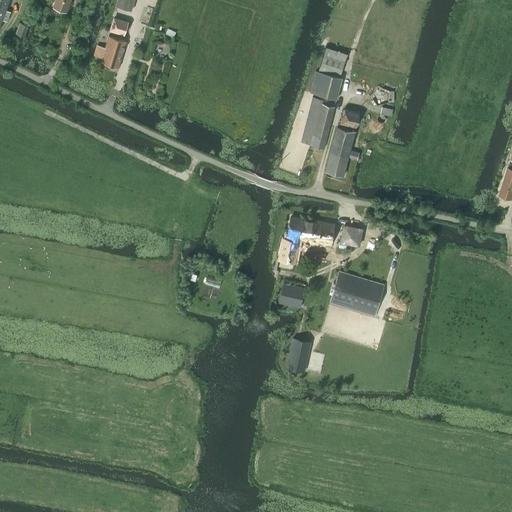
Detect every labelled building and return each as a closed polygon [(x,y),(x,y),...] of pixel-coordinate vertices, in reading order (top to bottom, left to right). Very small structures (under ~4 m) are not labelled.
[(0,0),(0,23),(8,0),(0,0)] [(55,0),(53,7),(66,12),(70,0),(55,0)] [(131,11),(133,0),(116,0),(115,6),(131,11)] [(124,34),(127,22),(114,18),(110,30),(124,34)] [(25,36),(29,26),(28,25),(20,23),(17,33),(21,34),(25,36)] [(118,68),(126,41),(109,35),(105,47),(97,45),(94,55),(96,56),(102,58),(100,62),(118,68)] [(339,76),(344,61),(347,54),(325,47),(323,54),(318,71),(315,70),(310,92),(336,99),(341,77),(339,76)] [(323,148),(334,106),(322,103),(323,100),(312,97),(300,141),(323,148)] [(381,106),(380,114),(391,116),(392,109),(381,106)] [(355,127),(358,112),(342,109),(339,123),(355,127)] [(357,159),(359,153),(349,150),(354,131),(337,127),(326,171),(343,175),(348,157),(357,159)] [(511,151),(499,194),(510,198),(511,192),(511,151)] [(329,245),(332,226),(314,223),(314,221),(290,216),(287,236),(289,237),(289,240),(283,239),(279,260),(294,263),(298,241),(292,240),(293,237),(299,238),(299,237),(311,240),(310,242),(329,245)] [(375,315),(384,285),(339,271),(329,302),(375,315)] [(300,307),(304,288),(283,283),(278,302),(300,307)] [(293,337),(286,367),(304,371),(311,341),(293,337)]
